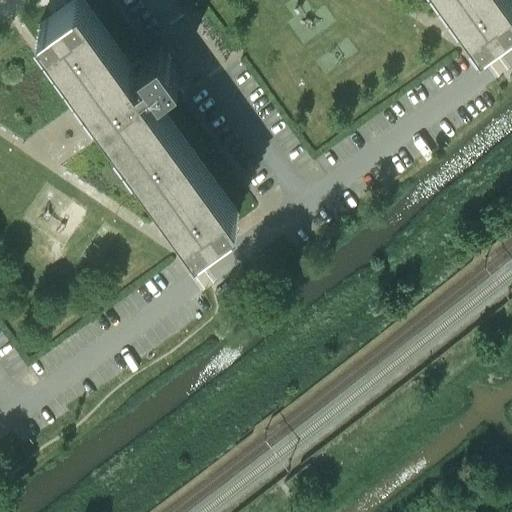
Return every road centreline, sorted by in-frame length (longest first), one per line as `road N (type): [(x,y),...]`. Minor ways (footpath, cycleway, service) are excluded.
road 1 (residential): [(0,426),(305,202)]
road 2 (residential): [(305,202),(511,53)]
road 3 (residential): [(305,202),(160,0)]
